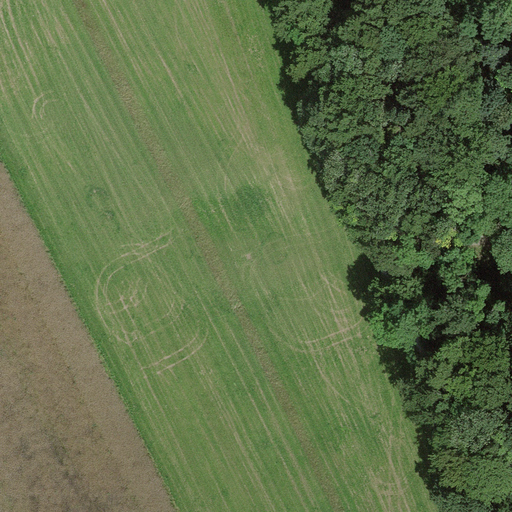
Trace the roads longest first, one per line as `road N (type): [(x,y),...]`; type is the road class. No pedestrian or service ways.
road 1 (track): [(303,0),(434,404)]
road 2 (track): [(434,404),(511,218)]
road 3 (track): [(511,181),(366,193)]
